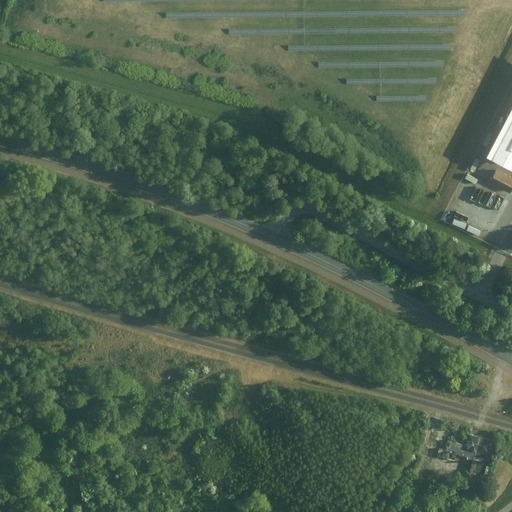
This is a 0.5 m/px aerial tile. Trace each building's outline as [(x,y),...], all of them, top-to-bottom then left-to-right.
[(511,115),(490,158),(511,169),(511,115)] [(471,167),(477,169),(480,158),(474,156),(471,167)] [(467,172),(465,176),(477,183),(479,179),(467,172)] [(511,190),(511,182),(495,173),(488,185),(509,196),(511,190)] [(448,216),(447,220),(460,224),(462,220),(448,216)] [(487,464),(494,443),(472,436),(468,449),(449,444),(446,452),(487,464)]
